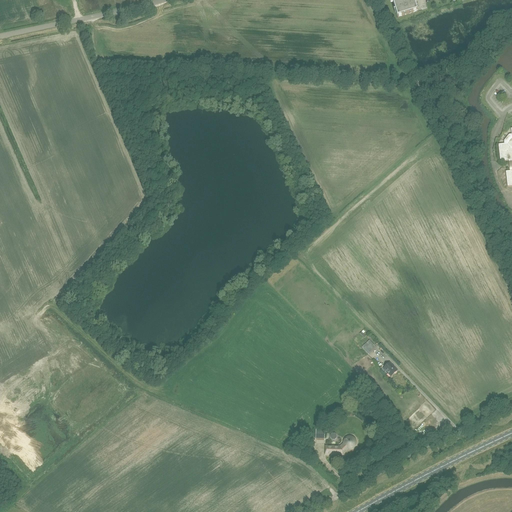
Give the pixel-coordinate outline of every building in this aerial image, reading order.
[(392,0),(398,18),(418,12),(414,0),(413,0),(392,0)] [(505,145),(501,156),(508,158),(506,163),(511,164),(511,160),(511,157),(511,139),(507,137),(504,145),(505,145)] [(432,184),(427,187),(432,195),(437,192),(432,184)] [(427,187),(423,189),(428,197),(432,195),(427,187)] [(423,189),(419,192),(424,200),(428,197),(423,189)] [(419,192),(414,195),(419,203),(424,200),(419,192)] [(414,195),(410,197),(415,205),(419,203),(414,195)] [(410,197),(406,200),(411,208),(415,205),(410,197)] [(406,200),(401,203),(406,211),(411,208),(406,200)] [(386,212),(382,215),(387,223),(391,220),(386,212)] [(382,215),(378,218),(383,226),(387,223),(382,215)] [(378,218),(373,220),(378,228),(383,226),(378,218)] [(455,218),(444,222),(447,228),(445,229),(446,232),(452,229),(451,227),(457,224),(455,218)] [(373,220),(369,223),(374,231),(378,228),(373,220)] [(369,223),(365,226),(370,234),(374,231),(369,223)] [(365,226),(360,228),(365,236),(370,234),(365,226)] [(360,228),(356,231),(361,239),(365,236),(360,228)] [(356,231),(351,234),(356,242),(361,239),(356,231)] [(457,238),(452,240),(453,243),(455,242),(458,249),(468,244),(465,238),(459,241),(457,238)] [(440,245),(434,247),(438,257),(444,254),(442,249),(444,247),(442,242),(439,243),(440,245)] [(428,248),(425,249),(427,255),(430,254),(433,259),(438,257),(434,247),(429,250),(428,248)] [(329,249),(324,254),(332,262),(336,257),(338,259),(342,255),(340,252),(336,256),(329,249)] [(414,256),(408,259),(412,268),(418,266),(416,260),(418,259),(416,253),(413,254),(414,256)] [(402,259),(399,260),(401,266),(404,265),(406,270),(412,268),(408,259),(403,261),(402,259)] [(342,264),(337,268),(342,272),(349,265),(345,261),(342,264)] [(394,265),(388,267),(392,276),(398,274),(396,268),(398,267),(396,262),(393,263),(394,265)] [(473,264),(468,267),(474,274),(478,271),(473,264)] [(349,265),(342,272),(346,277),(350,272),(353,269),(349,265)] [(382,268),(379,269),(381,274),(384,273),(387,279),(392,276),(388,267),(383,269),(382,268)] [(468,267),(464,270),(470,277),(474,274),(468,267)] [(464,270),(460,273),(465,280),(470,277),(464,270)] [(356,278),(352,283),(359,290),(364,286),(357,279),(361,275),(359,272),(355,276),(356,278)] [(460,273),(456,276),(461,283),(465,280),(460,273)] [(447,282),(442,285),(448,293),(452,290),(447,282)] [(442,285),(438,288),(444,296),(448,293),(442,285)] [(438,288),(434,291),(440,299),(444,296),(438,288)] [(434,291),(430,294),(435,302),(440,299),(434,291)] [(430,294),(426,298),(431,305),(435,302),(430,294)] [(488,298),(484,300),(485,300),(487,305),(496,301),(494,295),(488,298)] [(496,301),(487,305),(490,310),(493,309),(499,306),(496,301)] [(412,312),(405,314),(409,324),(415,322),(416,324),(421,322),(420,319),(415,321),(412,312)] [(496,316),(491,319),(492,322),(494,321),(497,327),(507,322),(504,316),(498,319),(496,316)] [(474,327),(469,329),(474,338),(479,336),(476,330),(474,327)] [(417,330),(411,332),(413,338),(423,335),(421,329),(417,330)] [(464,332),(466,336),(468,341),(474,338),(469,329),(464,332)] [(457,336),(451,338),(456,347),(461,345),(458,339),(461,338),(458,332),(456,334),(457,336)] [(423,335),(413,338),(415,344),(421,342),(425,340),(423,335)] [(445,339),(442,341),(445,346),(447,345),(450,350),(456,347),(451,338),(446,341),(445,339)] [(424,349),(418,351),(421,362),(428,360),(424,350),(430,348),(429,345),(423,347),(424,349)] [(504,349),(500,352),(506,360),(510,357),(504,349)] [(500,352),(496,355),(502,363),(506,360),(500,352)] [(391,377),(397,371),(389,363),(383,369),(391,377)] [(316,441),(325,441),(325,428),(319,428),(316,429),(316,441)] [(355,445),(355,441),(352,437),(348,437),(344,440),(344,445),(341,448),(340,446),(325,446),(325,454),(343,455),(343,452),(348,448),(352,448),(355,445)]
